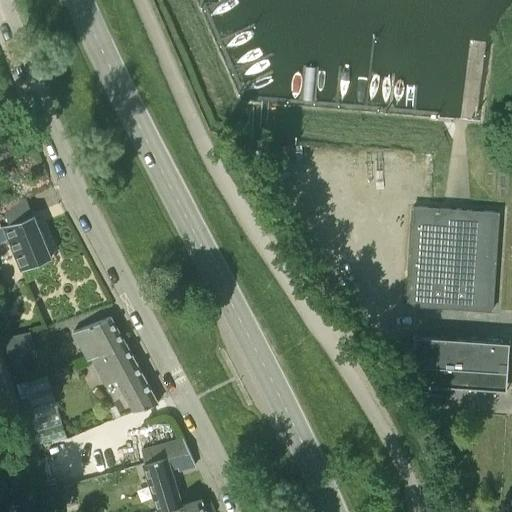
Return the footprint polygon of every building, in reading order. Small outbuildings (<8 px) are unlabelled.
[(1,209),(8,225),(32,215),(25,198),(1,209)] [(404,304),(428,306),(492,310),(499,212),(410,206),(404,304)] [(8,225),(3,227),(22,270),(51,257),(34,214),(32,215),(8,225)] [(85,355),(125,343),(110,316),(73,331),(85,355)] [(0,353),(2,361),(36,351),(30,332),(0,341),(0,353)] [(510,341),(417,335),(413,385),(507,391),(510,341)] [(125,343),(85,355),(88,359),(91,357),(106,385),(117,379),(135,411),(157,403),(125,343)] [(164,509),(183,504),(170,468),(177,466),(179,470),(195,465),(184,438),(150,451),(153,459),(143,463),(158,511),(164,509)] [(48,511),(61,511),(64,509),(59,486),(44,491),(48,511)] [(207,511),(203,498),(183,504),(164,509),(164,511),(207,511)]
